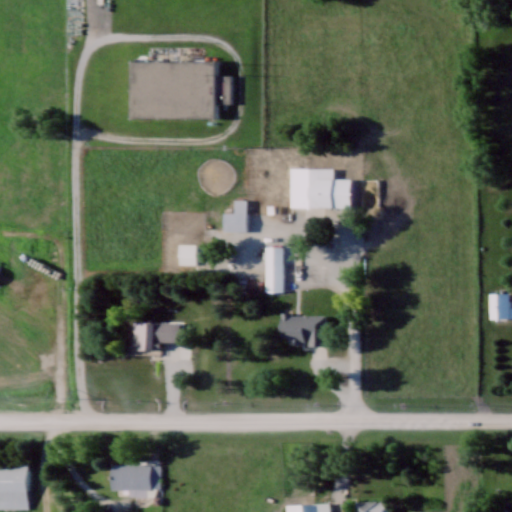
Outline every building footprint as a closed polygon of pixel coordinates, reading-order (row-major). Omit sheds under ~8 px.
[(219,116),(219,102),(233,102),(233,74),(218,74),(218,59),(133,59),(133,116),(219,116)] [(290,204),(320,204),(320,178),(333,178),(333,167),(290,167),(290,204)] [(248,230),(248,198),(235,198),(235,212),(224,212),(224,230),(248,230)] [(336,251),(336,234),(315,234),(315,251),(336,251)] [(196,263),(196,243),(179,243),(179,263),(196,263)] [(283,246),(267,246),(267,285),(283,285),(283,246)] [(490,292),(490,316),(509,316),(509,292),(490,292)] [(323,317),(286,317),(286,339),(323,339),(323,317)] [(133,348),(155,348),(155,340),(179,340),(179,320),(133,320),(133,348)] [(4,356),(25,356),(25,349),(28,349),(28,337),(4,337),(4,356)] [(0,507),(28,508),(27,458),(0,458),(0,507)] [(157,487),(157,463),(113,463),(113,487),(157,487)] [(389,511),(390,500),(355,500),(354,511),(389,511)] [(286,503),(286,511),(312,511),(313,503),(286,503)]
